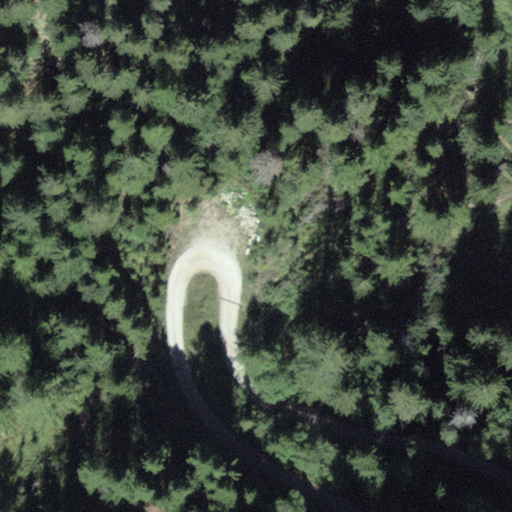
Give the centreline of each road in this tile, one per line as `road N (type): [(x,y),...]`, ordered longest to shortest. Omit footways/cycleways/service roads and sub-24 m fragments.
road 1 (track): [(249,390),(229,352),(225,262),(200,253),(178,275),(173,323),(180,369),(218,428),(248,454),(347,511)]
road 2 (track): [(511,479),(280,409),(249,390)]
